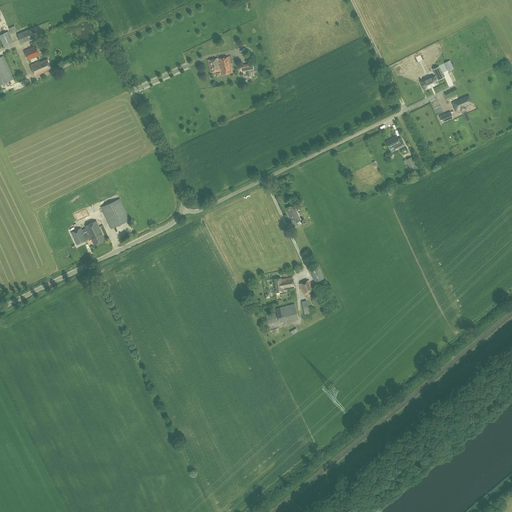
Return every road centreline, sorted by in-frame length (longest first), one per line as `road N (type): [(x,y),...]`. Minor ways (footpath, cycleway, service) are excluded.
road 1 (unclassified): [(182,210),(208,206),(399,115)]
road 2 (unclassified): [(182,210),(179,183),(87,0)]
road 3 (unclassified): [(0,308),(166,226),(182,210)]
